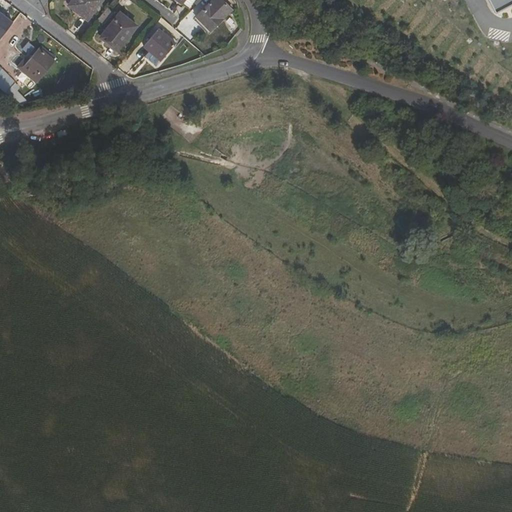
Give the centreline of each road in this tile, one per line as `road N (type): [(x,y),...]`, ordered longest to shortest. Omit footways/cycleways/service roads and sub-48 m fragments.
road 1 (residential): [(511,140),(427,100),(255,49)]
road 2 (residential): [(136,96),(0,133)]
road 3 (residential): [(30,11),(136,96)]
road 4 (residential): [(255,49),(240,65),(136,96)]
